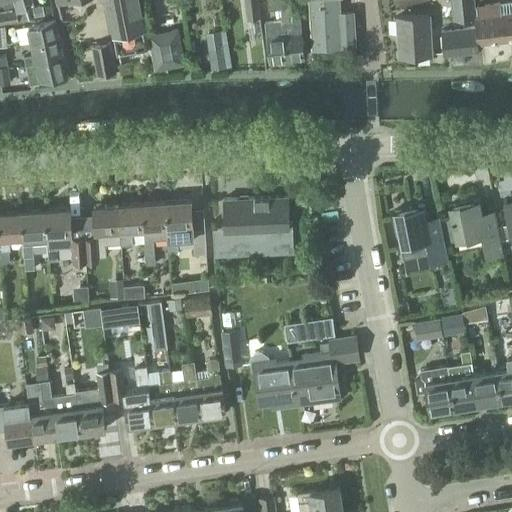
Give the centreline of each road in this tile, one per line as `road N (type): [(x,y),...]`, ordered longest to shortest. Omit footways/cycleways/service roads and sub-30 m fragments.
road 1 (residential): [(400,440),(0,498)]
road 2 (unclassified): [(0,169),(362,149)]
road 3 (residential): [(400,440),(357,192),(362,149)]
road 4 (residential): [(362,149),(511,146)]
